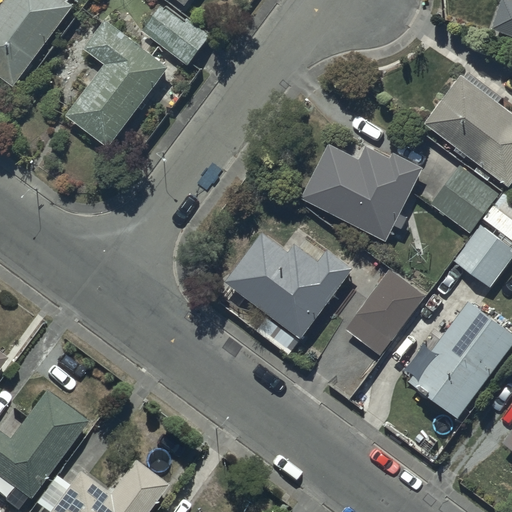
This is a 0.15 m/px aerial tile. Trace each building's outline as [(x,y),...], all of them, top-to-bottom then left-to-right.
[(0,70),(15,82),(73,1),(71,0),(3,0),(0,5),(0,70)] [(511,0),(501,0),(493,26),(511,32),(511,0)] [(187,20),(161,2),(142,29),(189,62),(211,31),(189,17),(187,20)] [(170,62),(108,16),(86,45),(106,60),(68,111),(110,142),(170,62)] [(461,72),(426,120),(510,183),(511,180),(511,108),(499,99),(503,95),(469,69),(465,74),(461,72)] [(362,156),(331,139),(303,194),(388,239),(390,235),(397,239),(409,215),(401,211),(425,165),(396,149),(393,155),(369,142),(362,156)] [(500,190),(462,162),(434,201),(472,228),(500,190)] [(500,214),(491,208),(481,222),(483,223),(457,257),(492,283),(511,255),(511,242),(491,227),(500,214)] [(264,230),(229,278),(271,309),(259,325),(292,350),(355,264),(329,245),(321,257),(297,240),(290,249),(264,230)] [(358,256),(354,261),(373,277),(386,258),(369,245),(366,248),(360,244),(357,248),(354,246),(350,250),(358,256)] [(392,267),(348,326),(382,351),(426,293),(392,267)] [(511,327),(472,297),(411,377),(459,413),(511,343),(511,327)] [(87,417),(45,388),(20,422),(9,414),(0,427),(0,474),(30,496),(41,481),(39,480),(43,474),(46,476),(87,417)] [(108,490),(78,468),(46,511),(143,511),(166,481),(133,457),(108,490)]
